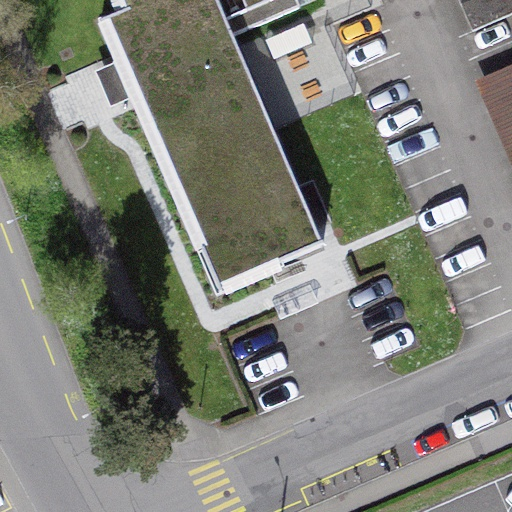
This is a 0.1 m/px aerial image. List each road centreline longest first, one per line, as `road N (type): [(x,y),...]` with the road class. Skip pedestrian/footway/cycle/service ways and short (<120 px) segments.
road 1 (residential): [(511,380),(206,511)]
road 2 (unclassified): [(0,318),(85,511)]
